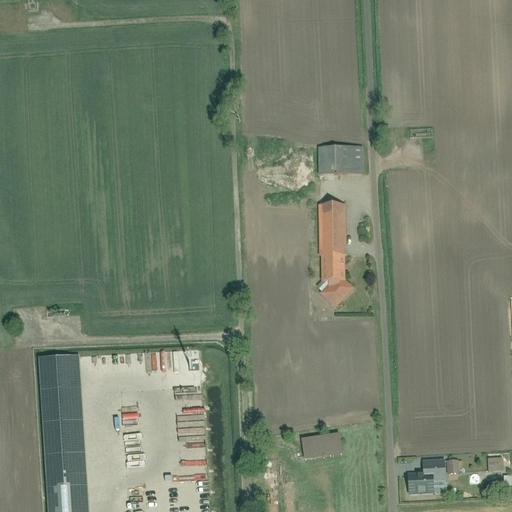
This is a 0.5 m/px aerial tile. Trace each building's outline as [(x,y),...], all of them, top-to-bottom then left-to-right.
[(337,148),(338,175),(363,174),(362,147),(337,148)] [(334,148),(319,149),(319,175),(335,175),(334,148)] [(319,201),(255,202),(256,235),(320,234),(319,206),(319,201)] [(355,289),(345,280),(343,206),(319,206),(320,234),(321,282),(331,282),(320,293),(336,308),(355,289)] [(320,234),(256,235),(256,257),(320,255),(320,234)] [(339,435),(303,441),(306,461),(342,455),(339,435)] [(503,472),(503,459),(487,459),(488,473),(503,472)] [(459,462),(448,462),(449,475),(460,474),(459,462)] [(447,480),(446,463),(423,464),(424,478),(432,478),(432,481),(447,480)] [(409,479),(409,495),(433,494),(432,481),(432,478),(424,478),(409,479)]
